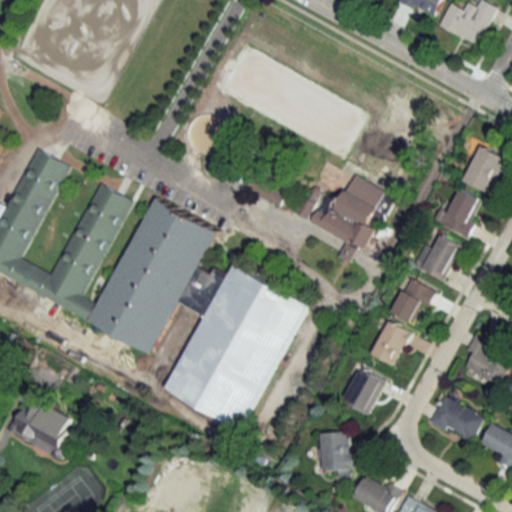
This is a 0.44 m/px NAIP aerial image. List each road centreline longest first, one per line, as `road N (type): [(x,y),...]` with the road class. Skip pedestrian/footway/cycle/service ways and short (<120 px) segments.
road 1 (residential): [(409,414),(474,294),(511,315),(407,457),(397,441),(409,414)]
road 2 (tertiary): [(511,112),(309,0)]
